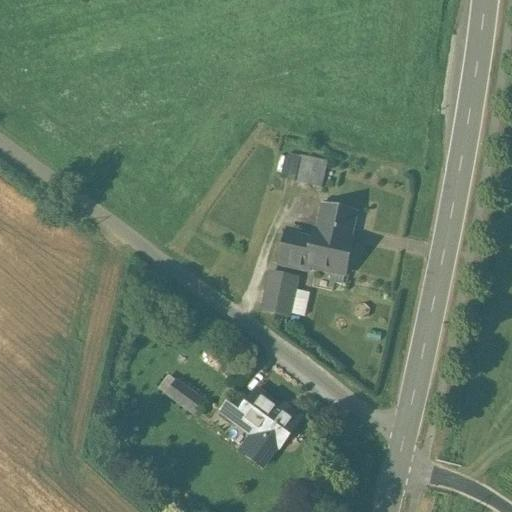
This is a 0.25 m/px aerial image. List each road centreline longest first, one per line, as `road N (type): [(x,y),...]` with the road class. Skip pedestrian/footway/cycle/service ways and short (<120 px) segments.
road 1 (unclassified): [(401,441),(0,141)]
road 2 (secondary): [(484,0),(459,169),(401,441)]
road 3 (unclassified): [(396,463),(507,511)]
